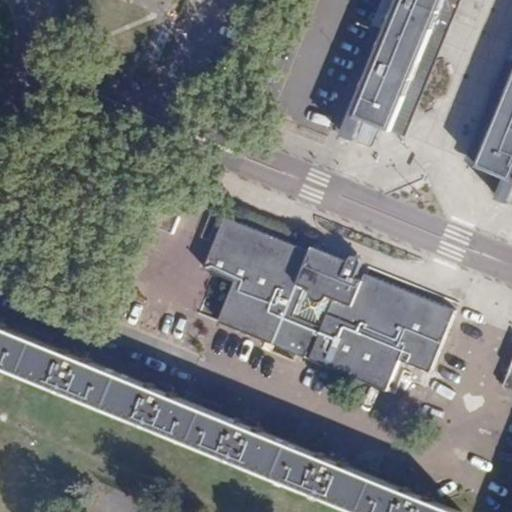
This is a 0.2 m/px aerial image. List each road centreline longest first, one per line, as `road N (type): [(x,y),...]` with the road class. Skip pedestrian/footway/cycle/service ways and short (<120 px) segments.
road 1 (unknown): [(0,288),(511,496)]
road 2 (residential): [(163,122),(511,264)]
road 3 (residential): [(28,63),(163,122)]
road 4 (unclassified): [(209,0),(163,122)]
